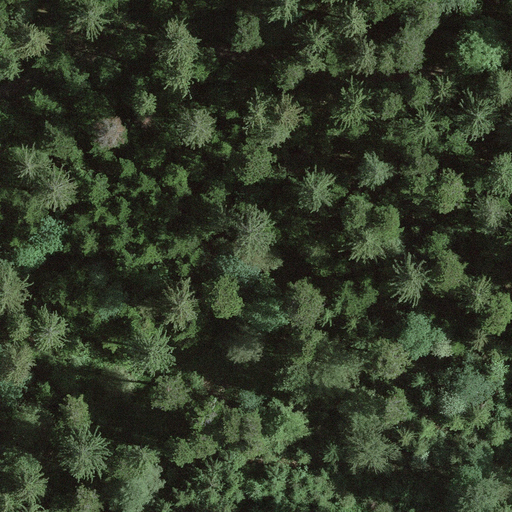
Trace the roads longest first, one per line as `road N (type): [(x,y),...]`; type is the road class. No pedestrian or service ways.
road 1 (track): [(464,74),(443,117),(357,202),(266,264),(39,511)]
road 2 (track): [(511,56),(464,74),(413,77),(187,49),(104,54),(49,65),(0,93)]
